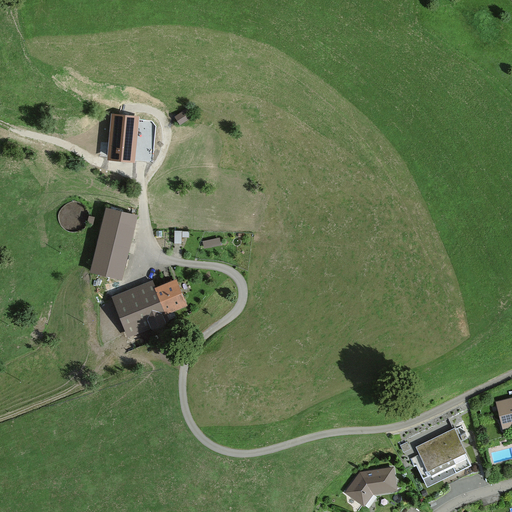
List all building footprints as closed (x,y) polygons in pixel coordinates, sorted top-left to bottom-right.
[(188,109),(174,117),(180,127),(194,118),(188,109)] [(142,117),(110,116),(108,141),(96,140),(95,157),(129,159),(130,140),(141,141),(142,117)] [(136,217),(107,211),(93,272),(122,278),(136,217)] [(184,304),(173,280),(155,288),(152,283),(113,300),(128,336),(165,320),(162,313),(184,304)] [(511,400),(495,405),(500,428),(511,425),(511,400)] [(450,432),(408,452),(424,484),(465,465),(450,432)] [(359,474),(343,494),(359,507),(370,495),(390,492),(390,470),(359,474)]
